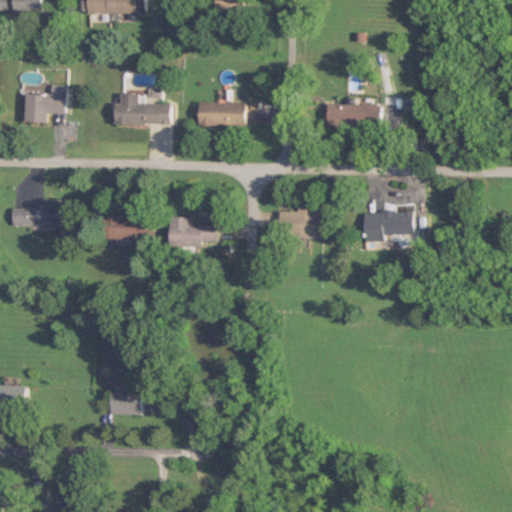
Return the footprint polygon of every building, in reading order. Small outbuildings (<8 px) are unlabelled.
[(43,0),(0,0),(0,11),(44,12),(43,0)] [(90,0),(91,13),(148,13),(147,0),(90,0)] [(218,0),(219,9),(246,9),(245,0),(218,0)] [(49,113),(67,113),(67,94),(28,94),(28,122),(49,122),(49,113)] [(172,103),(142,102),(142,94),(119,94),(119,124),(172,124),(172,103)] [(201,126),(248,126),(248,103),(201,103),(201,126)] [(329,128),(381,128),(381,104),(329,104),(329,128)] [(73,205),(14,206),(15,224),(73,224),(73,205)] [(325,237),(325,209),(283,209),(283,237),(325,237)] [(388,242),(388,236),(415,236),(415,211),(366,211),(366,242),(388,242)] [(151,215),(107,215),(107,237),(151,237),(151,215)] [(194,223),(194,216),(172,216),(172,245),(220,245),(220,223),(194,223)] [(30,384),(0,383),(0,409),(30,409),(30,384)] [(145,392),(113,392),(113,414),(145,414),(145,392)] [(35,511),(34,511),(83,511),(84,502),(47,501),(46,511),(35,511)]
